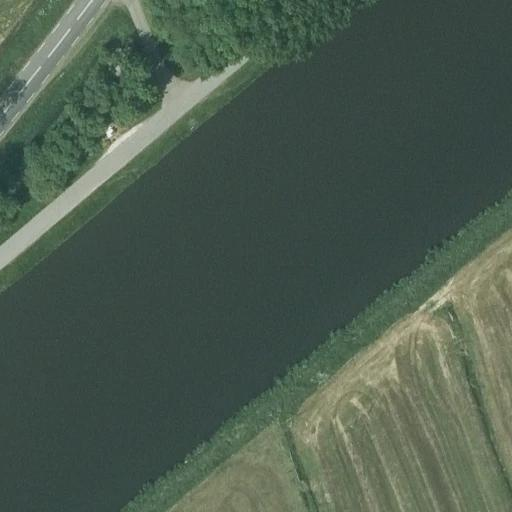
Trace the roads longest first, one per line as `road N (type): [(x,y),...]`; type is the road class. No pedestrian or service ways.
road 1 (unclassified): [(0,258),(297,0)]
road 2 (tertiary): [(0,122),(92,0)]
